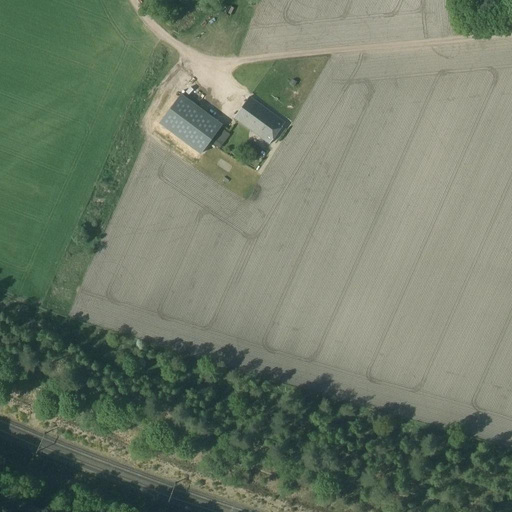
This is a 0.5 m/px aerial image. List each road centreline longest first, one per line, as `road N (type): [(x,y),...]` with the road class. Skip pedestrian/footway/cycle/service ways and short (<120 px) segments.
road 1 (track): [(472,511),(213,434),(0,348)]
road 2 (track): [(511,34),(228,62)]
